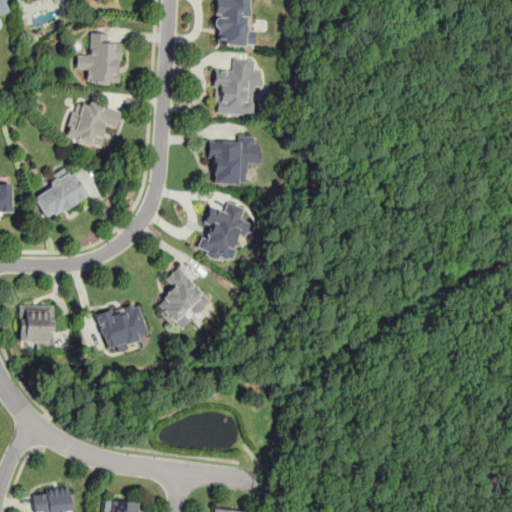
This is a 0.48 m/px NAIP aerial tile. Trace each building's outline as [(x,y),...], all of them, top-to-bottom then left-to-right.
[(0,0),(0,16),(9,13),(3,0),(0,0)] [(252,45),(252,29),(249,29),(249,0),(214,0),(214,45),(252,45)] [(120,43),(106,42),(106,34),(87,33),(86,55),(74,55),(74,69),(85,69),(85,81),(118,83),(120,43)] [(212,68),(212,113),(251,114),(252,87),(259,87),(259,69),(252,69),(252,58),(231,58),(231,69),(212,68)] [(98,147),(103,126),(114,129),(120,109),(83,99),(81,106),(73,103),(63,137),(98,147)] [(258,163),(259,136),(235,135),(235,140),(206,140),(206,160),(214,160),(213,182),(245,183),(246,162),(258,163)] [(87,195),(69,164),(46,177),(51,185),(32,196),(46,219),(87,195)] [(0,216),(11,216),(11,177),(0,177),(0,216)] [(230,261),(245,207),(225,201),(223,208),(207,204),(202,224),(204,224),(197,252),(230,261)] [(177,265),(163,279),(171,288),(153,306),(177,331),(210,299),(177,265)] [(136,301),(93,314),(104,352),(148,339),(136,301)] [(51,305),(17,305),(17,347),(51,347),(51,305)] [(32,511),(69,511),(69,487),(32,489),(32,511)] [(110,511),(135,511),(136,500),(112,499),(110,511)]
